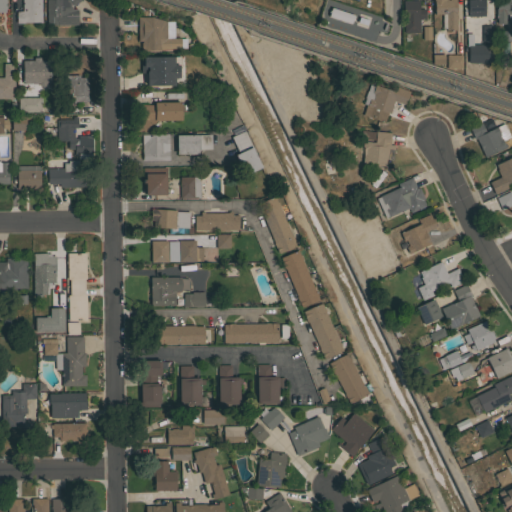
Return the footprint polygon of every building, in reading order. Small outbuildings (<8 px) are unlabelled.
[(21,0),(40,0),(41,22),(24,22),(24,23),(16,23),(16,11),(22,10),(21,0)] [(80,0),(73,5),(72,5),(70,5),(72,9),(77,9),(77,24),(46,24),(46,0),(80,0)] [(382,0),(383,15),(397,15),(396,0),(382,0)] [(417,0),(418,9),(424,8),(424,18),(418,18),(418,32),(403,32),(403,20),(402,20),(402,0),(417,0)] [(455,0),(455,14),(456,14),(456,18),(455,18),(456,29),(445,30),(445,28),(442,28),(441,14),(434,14),(434,0),(455,0)] [(484,0),(484,15),(480,15),(480,17),(478,17),(478,16),(467,16),(467,0),(484,0)] [(511,0),(511,14),(505,14),(505,23),(496,23),(496,18),(495,18),(495,8),(495,0),(511,0)] [(166,23),(173,23),(173,37),(180,37),(180,48),(160,48),(160,50),(142,50),(142,48),(140,47),(140,42),(142,41),(137,41),(137,16),(151,16),(166,21),(166,23)] [(492,25),(492,41),(481,41),(481,25),(492,25)] [(418,41),(427,41),(426,27),(417,28),(418,41)] [(491,44),(491,62),(467,63),(467,46),(466,46),(466,33),(472,33),(472,44),(491,44)] [(461,54),(461,68),(446,68),(446,54),(461,54)] [(146,72),(140,73),(140,57),(173,56),(173,64),(178,64),(178,77),(173,77),(173,85),(146,85),(146,72)] [(33,60),(33,57),(40,57),(40,60),(50,60),(51,83),(45,83),(45,86),(39,86),(39,83),(22,83),(22,60),(33,60)] [(12,77),(13,77),(13,98),(0,98),(0,77),(3,77),(3,63),(12,63),(12,77)] [(87,101),(56,102),(55,75),(79,75),(79,77),(87,77),(87,101)] [(393,92),(395,88),(407,92),(403,105),(392,102),(388,115),(385,114),(382,123),(361,116),(364,106),(361,105),(363,99),(362,98),(365,91),(368,85),(372,87),(373,85),(393,92)] [(40,97),(40,112),(17,112),(17,97),(40,97)] [(136,118),(139,118),(139,104),(154,104),(154,102),(180,102),(180,105),(187,105),(187,111),(181,111),(181,120),(156,121),(153,124),(153,131),(136,131),(136,118)] [(25,116),(25,130),(11,130),(11,116),(25,116)] [(56,119),(77,118),(77,128),(73,128),(73,138),(77,138),(77,135),(92,135),(92,153),(90,153),(90,159),(77,160),(77,154),(74,154),(73,148),(67,149),(67,140),(56,140),(56,119)] [(509,137),(501,141),(504,148),(483,157),(474,139),(473,139),(468,128),(480,122),(484,132),(503,124),(509,137)] [(242,130),(260,167),(243,176),(233,155),(237,153),(229,137),(232,135),(230,131),(240,126),(242,130)] [(389,144),(393,145),(393,149),(388,149),(387,158),(386,158),(385,166),(362,164),(363,155),(365,155),(366,149),(362,148),(363,146),(362,146),(362,143),(363,143),(363,140),(369,141),(370,131),(375,131),(390,132),(389,144)] [(168,134),(168,160),(142,160),(141,134),(168,134)] [(176,154),(176,135),(210,134),(211,149),(198,149),(198,153),(176,154)] [(488,181),(499,176),(496,169),(497,169),(495,164),(511,155),(511,180),(505,183),(507,187),(494,193),(488,181)] [(57,168),(57,163),(67,162),(67,160),(78,160),(78,170),(84,169),(85,186),(59,187),(59,183),(47,184),(47,168),(57,168)] [(38,166),(38,189),(15,189),(14,166),(38,166)] [(142,167),(165,167),(166,194),(145,195),(145,194),(142,194),(142,167)] [(199,198),(179,198),(179,177),(193,176),(195,177),(199,181),(199,198)] [(416,189),(418,189),(423,200),(422,200),(424,205),(423,205),(423,206),(409,213),(407,208),(387,218),(387,217),(384,218),(375,199),(379,197),(378,197),(398,188),(396,184),(410,178),(416,189)] [(511,193),(511,203),(501,209),(495,197),(509,191),(511,194),(511,193)] [(276,202),(277,201),(278,205),(291,237),(292,237),(296,246),(278,254),(256,204),(274,196),(276,202)] [(175,210),(175,211),(189,212),(188,228),(175,227),(175,228),(152,227),(153,222),(150,222),(150,208),(175,210)] [(194,215),(200,215),(200,211),(232,211),(232,215),(238,215),(238,230),(228,230),(228,231),(223,231),(220,231),(220,230),(211,230),(211,231),(207,231),(207,230),(194,230),(194,215)] [(428,214),(431,221),(432,220),(434,224),(433,225),(434,227),(423,232),(428,244),(407,254),(404,247),(406,246),(404,240),(402,241),(398,233),(418,224),(416,220),(428,214)] [(229,234),(229,247),(215,248),(215,234),(229,234)] [(167,261),(150,261),(150,240),(167,240),(167,261)] [(177,260),(168,261),(167,241),(177,240),(177,260)] [(194,240),(194,247),(201,247),(202,260),(195,260),(195,261),(178,261),(177,240),(194,240)] [(299,255),(300,255),(301,258),(300,259),(314,290),(316,293),(316,294),(318,299),(300,307),(296,296),(284,268),(283,268),(279,258),(297,250),(299,255)] [(86,320),(67,320),(67,301),(66,301),(66,297),(67,297),(67,294),(69,294),(69,279),(67,279),(66,263),(65,263),(65,260),(66,260),(66,252),(85,252),(85,278),(84,278),(84,293),(85,293),(86,320)] [(46,253),(51,253),(51,256),(54,256),(55,282),(50,282),(50,285),(48,285),(48,294),(41,294),(41,297),(34,297),(33,294),(32,253),(46,253)] [(26,257),(27,288),(0,288),(0,261),(5,261),(5,258),(26,257)] [(439,262),(444,274),(456,268),(462,282),(449,288),(447,283),(429,291),(431,296),(421,301),(415,288),(422,285),(418,278),(420,277),(417,272),(439,262)] [(180,276),(180,291),(174,291),(174,304),(150,304),(149,276),(180,276)] [(478,315),(449,329),(448,326),(447,327),(445,323),(447,322),(440,308),(457,300),(452,290),(465,284),(471,296),(469,296),(478,315)] [(183,293),(191,293),(191,291),(203,291),(203,305),(183,306),(183,293)] [(16,304),(16,296),(24,296),(24,304),(16,304)] [(441,316),(423,324),(415,307),(433,298),(441,316)] [(323,307),(324,307),(325,310),(324,310),(342,350),(322,359),(318,348),(319,348),(307,321),(306,322),(303,317),(304,316),(302,311),(321,302),(323,307)] [(63,332),(33,332),(33,318),(44,318),(44,317),(48,316),(48,309),(62,308),(63,332)] [(484,320),(487,327),(489,326),(494,337),(492,338),(493,341),(475,350),(474,349),(471,350),(469,345),(472,344),(471,342),(466,344),(462,335),(467,332),(465,329),(484,320)] [(78,321),(79,334),(66,334),(66,322),(78,321)] [(271,342),(268,343),(268,342),(264,342),(264,344),(257,344),(257,342),(243,342),(231,342),(231,343),(228,343),(223,343),(222,324),(226,324),(226,323),(234,323),(264,323),(264,322),(269,322),(269,323),(276,323),(277,341),(271,342)] [(151,344),(151,326),(159,326),(159,325),(194,324),(194,325),(203,325),(203,342),(151,344)] [(430,342),(426,334),(441,328),(444,336),(430,342)] [(81,353),(83,353),(83,366),(79,366),(79,375),(83,375),(84,386),(60,386),(60,370),(53,370),(53,355),(41,355),(41,344),(40,344),(39,339),(55,339),(55,354),(59,354),(59,353),(64,353),(64,337),(81,337),(81,353)] [(506,347),(511,361),(510,362),(511,366),(511,369),(495,377),(485,357),(506,347)] [(454,350),(459,363),(448,368),(447,367),(441,370),(436,359),(443,356),(442,356),(454,350)] [(350,360),(350,361),(358,376),(360,375),(362,379),(361,380),(368,393),(349,403),(327,363),(346,353),(350,360)] [(139,406),(139,397),(140,397),(140,383),(141,383),(140,374),(139,374),(139,359),(159,359),(160,374),(154,374),(154,382),(159,382),(160,402),(158,402),(158,406),(139,406)] [(466,361),(471,373),(459,378),(454,367),(466,361)] [(256,403),(256,364),(269,364),(270,376),(277,376),(277,377),(282,377),(282,387),(277,387),(277,403),(256,403)] [(179,405),(178,365),(191,365),(192,377),(199,377),(199,379),(204,379),(204,384),(199,384),(200,404),(179,405)] [(218,404),(217,365),(231,365),(231,376),(238,376),(238,378),(241,378),(241,384),(238,384),(238,403),(218,404)] [(473,373),(478,370),(485,381),(480,384),(473,373)] [(492,387),(491,385),(511,374),(511,392),(506,395),(509,400),(482,413),(474,396),(492,387)] [(21,390),(21,383),(35,383),(35,398),(24,398),(25,426),(1,426),(1,394),(11,394),(11,390),(21,390)] [(315,392),(322,389),(328,402),(321,405),(315,392)] [(85,392),(85,409),(78,409),(78,413),(77,413),(77,417),(49,417),(49,403),(48,403),(48,393),(85,392)] [(269,431),(258,420),(260,418),(257,414),(263,409),(266,412),(272,407),(282,418),(269,431)] [(201,409),(223,409),(223,423),(218,423),(218,425),(215,425),(215,423),(202,424),(201,409)] [(328,430),(340,416),(345,420),(351,413),(371,430),(349,456),(335,444),(337,443),(341,446),(343,443),(328,430)] [(511,413),(511,436),(503,418),(511,413)] [(316,416),(322,429),(323,428),(327,438),(316,443),(317,446),(296,456),(286,433),(293,430),(291,427),(316,416)] [(456,432),(452,425),(465,419),(469,426),(456,432)] [(485,420),(486,422),(490,430),(490,432),(478,438),(472,426),(485,420)] [(57,437),(51,437),(51,429),(49,429),(49,425),(51,425),(51,423),(84,423),(84,429),(85,429),(85,440),(57,441),(57,437)] [(267,436),(257,444),(247,433),(256,424),(267,436)] [(165,429),(175,429),(179,429),(179,426),(192,425),(192,439),(190,439),(190,444),(165,445),(165,429)] [(242,425),(242,441),(223,442),(222,425),(242,425)] [(364,486),(355,465),(365,460),(364,456),(369,453),(365,443),(379,437),(392,465),(387,468),(390,474),(364,486)] [(511,445),(511,466),(511,465),(503,450),(511,445)] [(223,480),(224,480),(224,482),(223,483),(227,495),(211,500),(209,494),(212,494),(208,482),(203,484),(199,472),(197,472),(194,464),(192,464),(191,460),(193,460),(191,452),(208,447),(208,448),(212,446),(213,449),(214,449),(215,451),(214,452),(215,455),(211,456),(213,465),(218,464),(223,480)] [(188,448),(188,461),(169,461),(169,448),(188,448)] [(151,449),(165,449),(166,458),(151,458),(151,449)] [(255,485),(258,457),(268,458),(269,451),(285,453),(284,456),(285,456),(284,464),(282,477),(280,476),(279,487),(255,485)] [(153,491),(153,481),(152,481),(152,478),(153,476),(153,474),(151,474),(151,466),(153,466),(152,461),(166,461),(166,472),(174,472),(174,473),(175,474),(175,476),(174,477),(174,479),(175,479),(175,482),(175,491),(153,491)] [(504,469),(510,481),(498,487),(492,475),(504,469)] [(402,487),(412,482),(418,494),(406,500),(405,507),(393,511),(383,511),(380,506),(375,508),(373,504),(378,502),(377,499),(371,502),(365,489),(396,474),(402,487)] [(511,503),(510,504),(510,502),(507,504),(500,490),(511,483),(511,503)] [(261,499),(246,498),(247,487),(262,488),(261,499)] [(289,511),(261,511),(267,509),(263,502),(277,493),(289,511)] [(7,511),(7,498),(23,498),(23,511),(32,511),(32,504),(31,504),(30,498),(47,498),(47,511),(7,511)] [(51,511),(51,498),(67,498),(67,508),(91,507),(91,511),(51,511)] [(174,511),(174,502),(179,502),(179,505),(192,504),(207,503),(207,504),(217,504),(217,501),(222,501),(222,511),(174,511)] [(144,511),(144,505),(164,505),(164,502),(169,502),(169,511),(144,511)]
